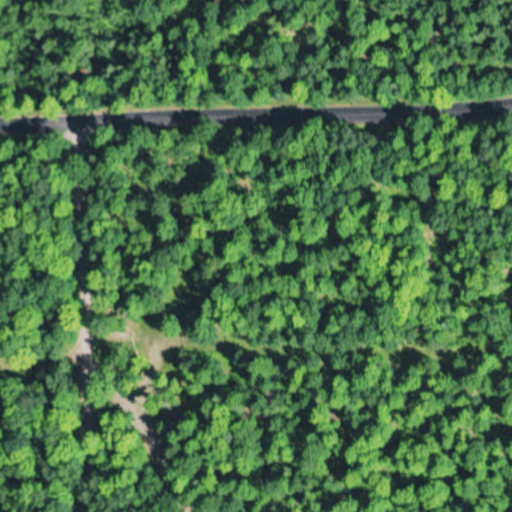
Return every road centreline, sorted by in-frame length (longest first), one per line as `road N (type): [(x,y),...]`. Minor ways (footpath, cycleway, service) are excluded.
road 1 (residential): [(48,126),(511,100)]
road 2 (residential): [(79,511),(105,372),(48,206),(48,126)]
